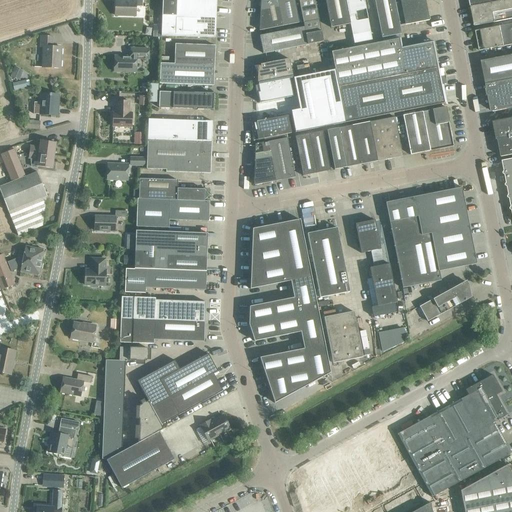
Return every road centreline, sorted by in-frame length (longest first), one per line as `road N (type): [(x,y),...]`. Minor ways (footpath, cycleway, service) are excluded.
road 1 (unclassified): [(17,511),(79,176),(88,0)]
road 2 (unclassified): [(275,470),(228,342),(233,209)]
road 3 (unclassified): [(275,470),(511,340)]
road 4 (unclassified): [(233,209),(480,161)]
road 5 (unclassified): [(233,209),(239,0)]
road 6 (unclassified): [(480,161),(447,0)]
road 7 (unclassified): [(511,316),(480,161)]
